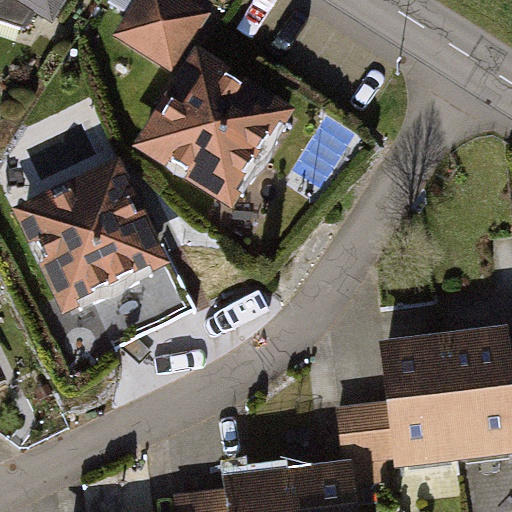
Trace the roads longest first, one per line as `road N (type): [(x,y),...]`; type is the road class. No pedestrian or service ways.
road 1 (residential): [(0,493),(227,387),(319,307),(473,68)]
road 2 (residential): [(368,0),(473,68)]
